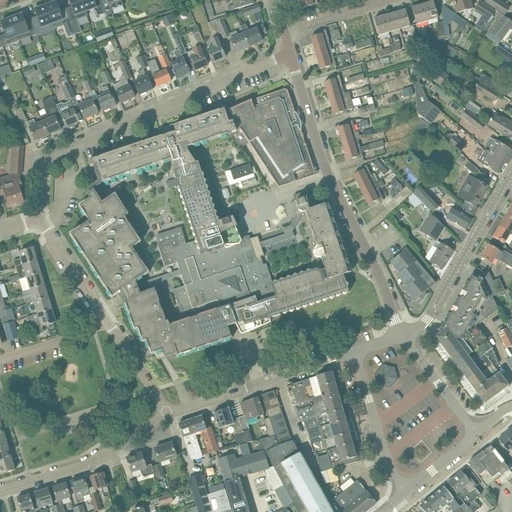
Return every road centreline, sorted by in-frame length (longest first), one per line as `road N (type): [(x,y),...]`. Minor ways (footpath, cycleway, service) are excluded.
road 1 (residential): [(38,220),(46,161),(290,51)]
road 2 (residential): [(401,333),(426,319),(511,172)]
road 3 (residential): [(167,413),(355,350)]
road 4 (residential): [(0,492),(85,466),(167,413)]
road 5 (unclassified): [(401,333),(330,176)]
road 6 (unclassified): [(355,350),(384,455),(408,490)]
road 7 (unclassified): [(330,176),(290,51)]
road 8 (residential): [(109,324),(38,220)]
road 9 (unclassified): [(474,434),(401,333)]
